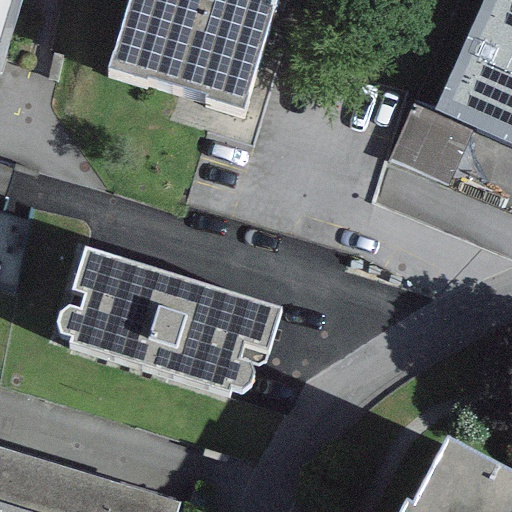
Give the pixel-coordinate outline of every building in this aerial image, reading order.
[(0,0),(0,66),(20,0),(0,0)] [(275,0),(129,0),(108,70),(243,113),(275,0)] [(497,208),(511,172),(511,100),(498,132),(414,101),(390,161),(497,208)] [(281,310),(86,250),(74,291),(82,296),(80,311),(69,307),(63,313),(59,324),(60,333),(69,336),(67,343),(226,392),(230,386),(241,390),(250,384),(252,374),(250,362),(257,365),(264,361),(281,310)] [(511,511),(511,473),(446,439),(412,501),(405,497),(396,511),(511,511)] [(174,511),(177,504),(0,449),(0,511),(174,511)]
